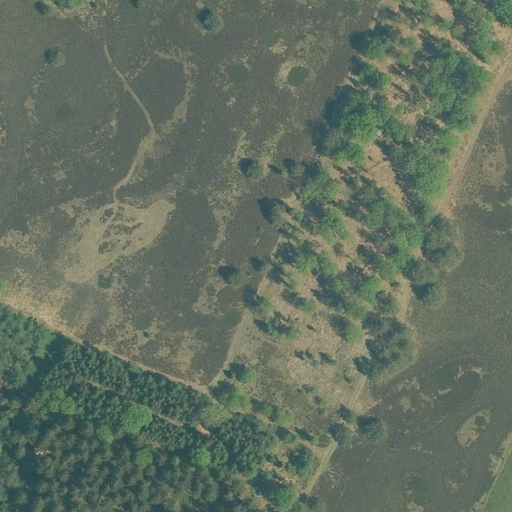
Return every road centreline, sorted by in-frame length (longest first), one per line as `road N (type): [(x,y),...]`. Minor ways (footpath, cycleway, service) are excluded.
road 1 (track): [(0,312),(211,393),(391,0)]
road 2 (track): [(333,447),(204,394)]
